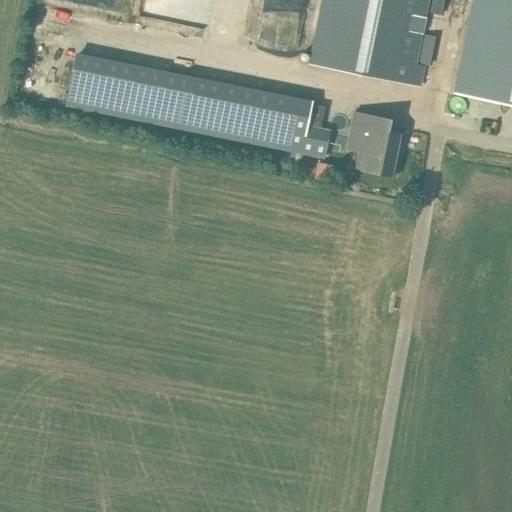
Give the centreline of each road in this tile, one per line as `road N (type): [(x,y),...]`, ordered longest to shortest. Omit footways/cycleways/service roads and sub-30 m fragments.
road 1 (unclassified): [(373,511),(436,128)]
road 2 (unclassified): [(436,128),(454,0)]
